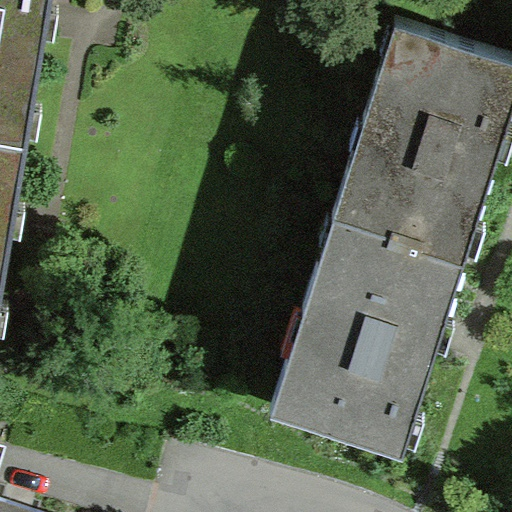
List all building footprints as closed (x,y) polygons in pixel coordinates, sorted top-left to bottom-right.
[(0,0),(0,129),(28,134),(34,93),(50,0),(0,0)] [(334,204),(350,209),(420,232),(419,235),(464,250),(476,213),(511,100),(511,48),(395,12),(394,16),(410,21),(395,67),(379,62),(363,112),(379,117),(365,162),(349,157),(334,204)] [(0,129),(0,297),(1,289),(28,134),(0,129)] [(350,209),(334,257),(319,252),(303,302),(318,307),(304,352),(288,347),(271,400),(403,443),(416,402),(464,250),(419,235),(420,232),(350,209)] [(0,511),(54,511),(0,495),(0,511)]
